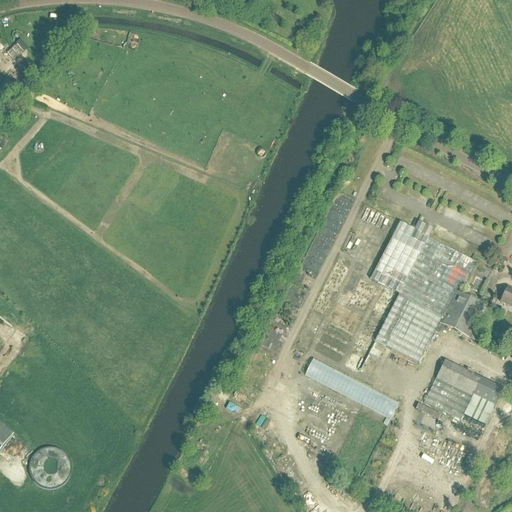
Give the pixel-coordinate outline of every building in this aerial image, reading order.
[(13,65),(19,60),(11,51),(5,56),(13,65)] [(14,92),(17,85),(4,81),(2,88),(14,92)] [(398,224),(370,280),(378,285),(399,295),(375,342),(392,351),(418,365),(435,333),(439,325),(444,327),(474,343),(480,331),(474,328),(485,307),(456,292),(457,290),(461,293),(477,264),(471,262),(433,242),(428,239),(414,232),(398,224)] [(347,293),(345,300),(361,305),(364,294),(365,295),(366,291),(353,287),(351,294),(347,293)] [(501,304),(511,309),(511,291),(507,289),(501,304)] [(379,381),(386,384),(398,358),(392,355),(379,381)] [(314,360),(305,377),(391,421),(399,404),(314,360)] [(461,415),(476,380),(440,364),(422,404),(441,412),(444,405),(440,404),(444,395),(451,398),(451,399),(457,401),(452,411),(461,415)] [(448,441),(455,428),(422,410),(414,423),(448,441)] [(0,425),(0,453),(14,436),(0,425)] [(463,430),(458,440),(470,445),(474,435),(463,430)] [(444,449),(457,456),(460,450),(446,444),(444,449)] [(50,491),(52,491),(54,491),(55,491),(57,490),(59,489),(60,488),(63,487),(65,485),(66,483),(67,483),(68,480),(70,477),(70,474),(71,472),(71,470),(71,468),(70,466),(70,464),(69,461),(67,459),(65,456),(64,454),(62,453),(59,451),(56,450),(54,449),(52,449),(50,449),(48,449),(46,449),(44,450),(43,450),(41,451),(38,452),(37,453),(36,454),(33,457),(32,459),(31,460),(30,461),(29,464),(29,466),(29,468),(29,470),(29,472),(29,474),(30,477),(30,479),(31,481),(33,483),(34,484),(36,486),(37,487),(39,488),(41,489),(43,490),(46,491),(48,491),(50,491)] [(439,508),(445,496),(405,477),(402,484),(389,478),(386,484),(439,508)]
